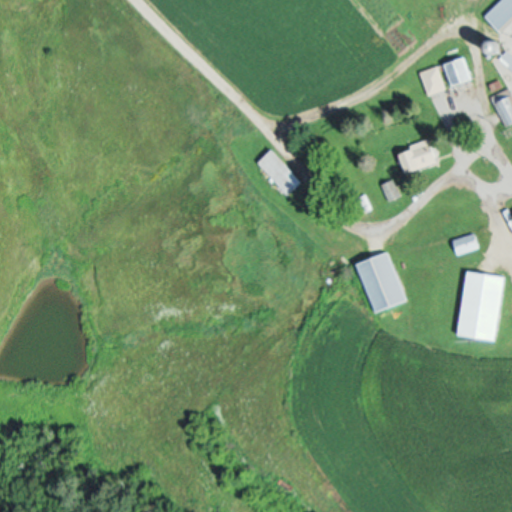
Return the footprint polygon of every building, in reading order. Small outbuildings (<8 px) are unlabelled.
[(511,0),(502,0),(488,17),(506,33),(511,25),(511,0)] [(511,48),(493,35),(484,47),(511,67),(511,56),(508,53),(511,48)] [(475,79),(467,56),(445,64),(453,87),(475,79)] [(429,95),(448,90),(442,66),(423,70),(429,95)] [(511,125),(511,96),(509,89),(493,95),(506,128),(511,125)] [(442,163),(435,143),(403,154),(410,174),(442,163)] [(259,163),(290,196),(306,181),(275,148),(259,163)] [(385,184),(391,202),(402,198),(396,180),(385,184)] [(362,261),(378,310),(410,299),(393,251),(362,261)] [(508,276),(470,271),(462,335),(500,339),(508,276)]
